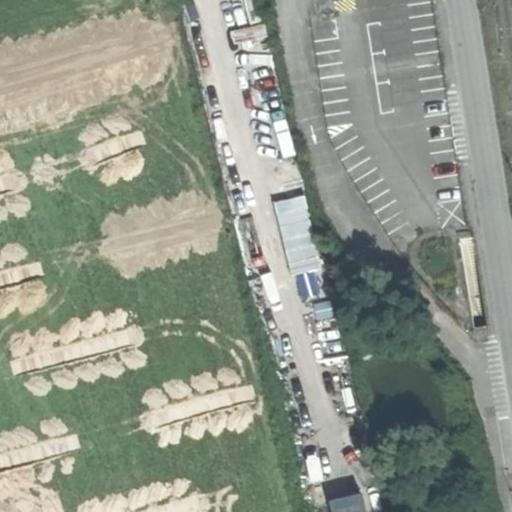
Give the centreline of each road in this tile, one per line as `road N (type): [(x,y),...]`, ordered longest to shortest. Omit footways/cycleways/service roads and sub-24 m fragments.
road 1 (residential): [(463,0),(511,311)]
road 2 (unknown): [(459,101),(316,121)]
